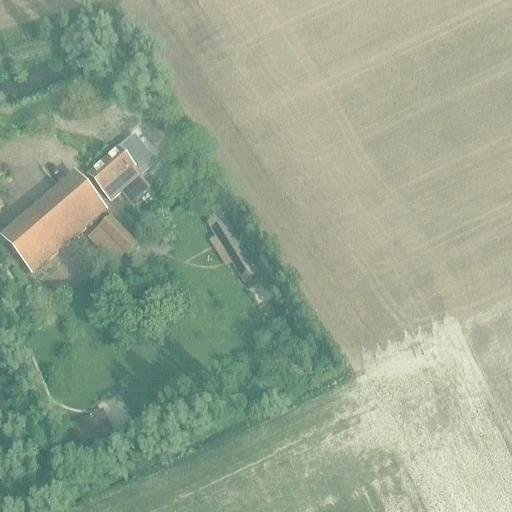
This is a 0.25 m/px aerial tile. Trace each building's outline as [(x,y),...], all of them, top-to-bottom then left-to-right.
[(126,189),(132,195),(146,183),(118,151),(88,177),(110,202),(126,189)] [(1,239),(33,276),(106,213),(74,176),(1,239)] [(207,224),(244,285),(258,277),(221,215),(207,224)] [(98,228),(126,257),(138,246),(110,218),(98,228)] [(170,292),(156,302),(162,311),(177,301),(170,292)] [(101,410),(70,425),(82,446),(112,432),(101,410)]
